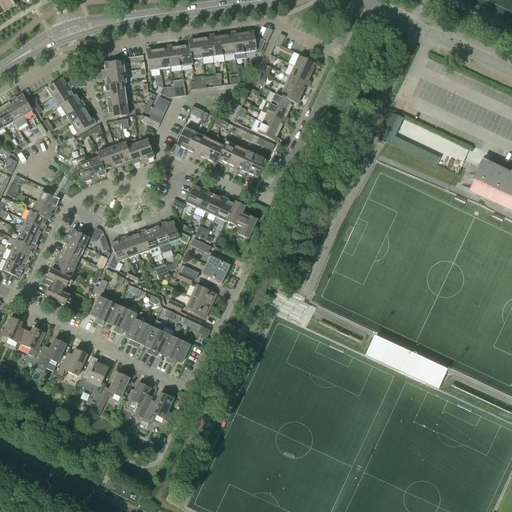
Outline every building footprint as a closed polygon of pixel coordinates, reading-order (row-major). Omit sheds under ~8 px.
[(0,0),(0,3),(5,11),(15,5),(11,0),(0,0)] [(253,32),(242,33),(245,53),(256,52),(256,54),(259,53),(265,42),(267,43),(272,31),(267,28),(261,40),(257,38),(254,39),(253,32)] [(245,53),(242,33),(231,35),(234,55),(245,53)] [(274,46),(280,49),(285,37),(280,34),(274,46)] [(231,35),(221,36),(223,56),(234,55),(231,35)] [(223,56),(221,36),(210,38),(213,57),(223,56)] [(210,38),(199,39),(202,59),(213,57),(210,38)] [(202,59),(199,39),(188,41),(191,60),(202,59)] [(188,46),(178,47),(181,67),(192,65),(191,60),(188,41),(188,46)] [(181,67),(178,47),(168,49),(170,68),(181,67)] [(168,49),(157,50),(159,70),(170,68),(168,49)] [(157,50),(146,52),(148,71),(159,70),(157,50)] [(316,65),(298,56),(293,67),(311,75),(316,65)] [(103,75),(124,72),(123,61),(104,64),(105,72),(103,72),(103,75)] [(271,68),(265,66),(260,75),(266,78),(271,68)] [(289,77),(306,85),(311,75),(293,67),(289,77)] [(106,77),(107,85),(126,83),(124,72),(103,75),(103,78),(106,77)] [(248,76),(237,78),(238,84),(248,83),(249,81),(248,76)] [(284,86),(302,95),(306,85),(289,77),(284,86)] [(46,89),(52,99),(70,87),(69,85),(67,86),(62,79),(46,89)] [(103,94),(104,97),(125,94),(124,84),(126,83),(107,85),(104,85),(106,94),(103,94)] [(184,86),(179,87),(173,88),(174,98),(185,96),(184,86)] [(275,94),(297,104),(302,95),(284,86),(280,95),(278,95),(275,94)] [(70,87),(52,99),(58,108),(76,96),(74,97),(69,90),(72,89),(70,87)] [(173,88),(162,88),(159,94),(169,99),(171,98),(174,98),(173,88)] [(106,99),(108,107),(127,105),(125,94),(104,97),(104,99),(106,99)] [(293,103),(297,105),(297,104),(275,94),(271,104),(288,112),(293,103)] [(14,99),(13,97),(11,99),(23,117),(32,111),(22,95),(14,99)] [(80,103),(76,96),(58,108),(60,107),(65,116),(84,104),(82,102),(80,103)] [(41,107),(46,103),(43,98),(37,102),(41,107)] [(156,103),(167,108),(169,103),(158,98),(156,103)] [(9,100),(10,102),(3,107),(13,123),(17,129),(26,123),(23,117),(11,99),(9,100)] [(266,113),(284,122),(288,112),(271,104),(266,101),(261,111),(266,113)] [(164,114),(167,108),(156,103),(153,108),(164,114)] [(83,108),(85,106),(84,104),(65,116),(71,125),(87,115),(83,108)] [(108,107),(109,116),(106,116),(107,119),(126,116),(128,116),(127,105),(108,107)] [(0,108),(0,122),(4,129),(13,123),(3,107),(0,108)] [(151,114),(162,119),(164,114),(153,108),(151,114)] [(199,110),(195,117),(201,119),(204,113),(200,111),(199,110)] [(248,117),(244,115),(238,112),(236,116),(246,121),(248,117)] [(203,124),(208,115),(204,113),(201,119),(199,122),(203,124)] [(261,123),(279,132),(284,122),(266,113),(261,123)] [(151,114),(148,119),(159,124),(162,119),(151,114)] [(95,123),(94,120),(92,122),(87,115),(71,125),(77,134),(84,130),(95,123)] [(385,141),(435,165),(439,158),(394,136),(402,118),(397,116),(385,141)] [(144,117),(141,123),(157,130),(159,124),(148,119),(144,117)] [(216,118),(216,119),(213,124),(220,128),(223,122),(216,118)] [(250,130),(274,142),(279,132),(261,123),(259,129),(252,125),(250,130)] [(37,139),(46,133),(40,124),(31,130),(34,135),(37,139)] [(194,133),(184,128),(176,146),(186,150),(194,133)] [(186,150),(196,155),(204,137),(194,133),(186,150)] [(206,160),(214,142),(204,137),(196,155),(206,160)] [(141,165),(144,164),(136,143),(135,139),(124,143),(126,147),(133,165),(141,162),(141,165)] [(136,143),(144,164),(146,163),(145,161),(153,158),(149,146),(147,140),(136,143)] [(20,144),(15,147),(18,151),(23,148),(23,147),(26,144),(24,141),(21,144),(20,144)] [(223,146),(214,142),(206,160),(215,164),(226,142),(225,142),(224,144),(223,146)] [(236,147),(226,142),(215,164),(216,164),(218,160),(227,164),(236,147)] [(107,149),(115,169),(118,168),(126,165),(125,163),(131,161),(132,165),(133,165),(126,147),(124,143),(114,146),(110,148),(107,149)] [(227,164),(237,169),(245,151),(236,147),(227,164)] [(103,171),(104,171),(111,168),(112,170),(115,169),(107,149),(96,153),(98,157),(103,171)] [(245,151),(237,169),(247,174),(255,156),(245,151)] [(93,182),(95,181),(88,161),(87,158),(86,156),(76,160),(71,162),(72,166),(71,165),(68,170),(83,181),(84,183),(92,180),(93,182)] [(265,161),(255,156),(247,174),(257,178),(265,161)] [(97,178),(105,175),(104,171),(103,171),(98,157),(88,161),(95,181),(98,180),(97,178)] [(511,172),(510,172),(509,175),(481,161),(472,180),(474,180),(511,198),(511,172)] [(11,184),(8,190),(12,191),(17,193),(19,188),(16,187),(20,178),(15,176),(11,184)] [(511,211),(511,198),(474,180),(469,192),(511,211)] [(194,186),(186,204),(196,208),(205,189),(203,188),(202,190),(194,186)] [(205,189),(196,208),(206,213),(214,195),(206,192),(207,190),(205,189)] [(12,191),(8,190),(6,195),(14,199),(17,193),(12,191)] [(55,208),(58,201),(54,199),(46,195),(41,192),(36,203),(56,212),(57,209),(55,208)] [(214,195),(206,213),(215,218),(225,198),(222,197),(221,199),(214,195)] [(225,198),(215,218),(225,222),(233,205),(226,201),(227,199),(225,198)] [(174,200),(171,206),(182,211),(185,205),(174,200)] [(53,213),(55,214),(56,212),(36,203),(32,212),(29,211),(49,221),(53,213)] [(257,220),(247,216),(249,211),(244,209),(245,207),(241,206),(234,203),(233,205),(225,222),(236,227),(233,232),(238,234),(237,235),(248,240),(257,220)] [(47,220),(49,221),(29,211),(25,221),(44,230),(46,228),(43,227),(47,220)] [(20,231),(38,239),(41,232),(43,233),(44,230),(25,221),(22,227),(20,226),(19,226),(17,225),(15,229),(20,231)] [(164,223),(161,223),(169,244),(178,241),(187,245),(190,238),(176,232),(172,222),(164,225),(164,223)] [(159,227),(152,229),(161,254),(171,251),(169,244),(161,223),(159,224),(159,227)] [(101,232),(101,231),(96,228),(90,239),(96,242),(101,232)] [(161,254),(152,229),(144,232),(143,230),(141,231),(148,252),(150,258),(161,254)] [(68,238),(65,237),(64,239),(84,249),(89,238),(71,230),(68,238)] [(36,248),(34,247),(38,239),(20,231),(15,241),(35,250),(36,248)] [(139,234),(131,237),(138,255),(148,252),(141,231),(138,232),(139,234)] [(123,237),(120,238),(128,259),(138,255),(131,237),(123,240),(123,237)] [(107,268),(114,271),(118,263),(118,262),(128,259),(120,238),(118,239),(119,241),(110,244),(114,254),(107,268)] [(63,242),(65,243),(62,250),(79,258),(84,249),(64,239),(63,242)] [(204,245),(193,240),(190,246),(192,247),(208,254),(211,248),(204,245)] [(32,251),(34,252),(35,250),(15,241),(13,246),(7,244),(5,248),(11,251),(28,259),(32,251)] [(56,257),(55,259),(75,268),(79,258),(62,250),(58,258),(56,257)] [(27,267),(25,266),(28,259),(11,251),(6,261),(26,270),(27,267)] [(210,255),(205,265),(226,275),(231,263),(211,254),(210,255)] [(107,260),(103,258),(100,256),(95,266),(103,269),(107,260)] [(53,270),(70,278),(75,268),(55,259),(54,261),(56,262),(53,270)] [(23,271),(25,272),(26,270),(6,261),(1,271),(3,271),(19,279),(23,271)] [(205,265),(200,277),(220,286),(226,275),(205,265)] [(176,279),(180,272),(180,273),(183,267),(181,266),(178,272),(170,275),(176,279)] [(183,267),(180,273),(193,279),(195,280),(197,276),(198,274),(183,267)] [(167,273),(165,268),(155,271),(158,280),(168,276),(167,273)] [(65,289),(70,278),(53,270),(50,269),(46,279),(47,280),(45,285),(49,287),(44,297),(64,306),(69,296),(62,292),(64,288),(65,289)] [(158,280),(155,271),(152,273),(149,274),(151,278),(152,282),(156,281),(158,280)] [(180,272),(176,279),(190,286),(193,279),(180,273),(180,272)] [(101,296),(107,283),(101,280),(97,289),(95,293),(101,296)] [(195,287),(190,298),(210,307),(216,295),(195,286),(195,287)] [(93,323),(97,325),(108,302),(100,298),(99,297),(90,316),(95,318),(93,323)] [(190,298),(184,309),(205,319),(210,307),(190,298)] [(169,300),(166,306),(165,307),(179,313),(182,308),(183,307),(169,300)] [(108,302),(97,325),(102,327),(104,322),(109,325),(118,306),(108,302)] [(127,311),(118,306),(109,325),(114,327),(112,332),(116,334),(127,311)] [(125,338),(136,315),(127,311),(116,334),(120,336),(122,331),(127,333),(125,338)] [(136,315),(125,338),(130,340),(128,345),(132,347),(143,324),(135,320),(137,315),(136,315)] [(15,349),(16,349),(25,330),(20,328),(22,323),(10,318),(4,331),(1,330),(0,332),(0,342),(5,344),(7,339),(17,344),(15,349)] [(201,327),(189,321),(187,327),(198,333),(201,327)] [(139,344),(144,347),(152,328),(143,324),(132,347),(137,349),(139,344)] [(209,331),(201,327),(198,333),(207,337),(209,331)] [(35,359),(41,348),(38,347),(44,334),(32,328),(30,333),(25,330),(16,349),(35,359)] [(152,328),(144,347),(149,349),(146,353),(151,355),(162,332),(152,328)] [(157,353),(162,355),(171,337),(162,332),(151,355),(155,357),(157,353)] [(165,362),(169,364),(180,341),(182,337),(173,333),(171,337),(162,355),(167,358),(165,362)] [(448,370),(373,336),(364,356),(439,390),(446,375),(448,370)] [(44,375),(46,369),(53,373),(65,345),(54,340),(48,353),(43,351),(42,351),(33,369),(44,375)] [(179,363),(181,364),(190,346),(180,341),(169,364),(173,366),(176,362),(179,363)] [(67,373),(77,377),(80,371),(87,355),(85,354),(86,353),(81,351),(81,352),(75,350),(72,356),(67,353),(57,374),(65,378),(67,373)] [(98,388),(107,369),(95,363),(93,368),(88,366),(85,373),(79,385),(89,390),(92,385),(98,388)] [(96,405),(93,411),(100,415),(103,408),(105,403),(108,397),(111,398),(113,395),(120,398),(129,379),(116,373),(105,398),(101,396),(96,405)] [(152,398),(147,396),(150,389),(138,383),(130,401),(138,405),(133,415),(142,419),(150,403),(151,401),(152,398)] [(155,403),(151,401),(150,403),(142,419),(142,420),(149,423),(152,424),(156,416),(165,420),(168,422),(171,415),(166,413),(173,400),(160,394),(155,403)] [(140,424),(140,425),(147,428),(149,423),(142,420),(140,424)] [(127,500),(131,491),(114,483),(110,492),(127,500)]
